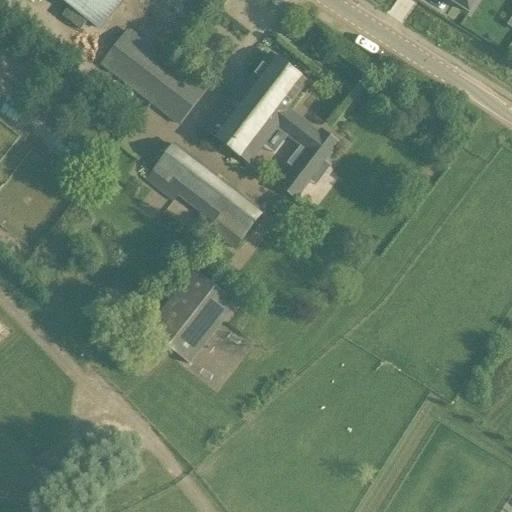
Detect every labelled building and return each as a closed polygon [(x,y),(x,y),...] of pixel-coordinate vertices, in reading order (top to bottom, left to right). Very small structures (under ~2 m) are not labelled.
[(60,0),(100,31),(123,0),(60,0)] [(448,0),(469,13),(476,0),(448,0)] [(206,91),(127,30),(100,65),(179,126),(206,91)] [(246,80),(207,132),(249,164),(262,146),(277,128),(287,135),(287,136),(295,142),(300,146),(306,151),(294,167),(292,169),(279,186),(296,199),(309,182),(310,180),(323,163),(324,163),(336,147),(338,143),(322,131),(320,134),(308,125),(300,119),(288,109),(308,83),(270,54),(248,82),(246,80)] [(146,181),(160,192),(189,154),(176,145),(146,181)] [(241,195),(212,232),(234,249),(263,212),(241,195)] [(190,365),(237,305),(193,270),(146,331),(190,365)]
